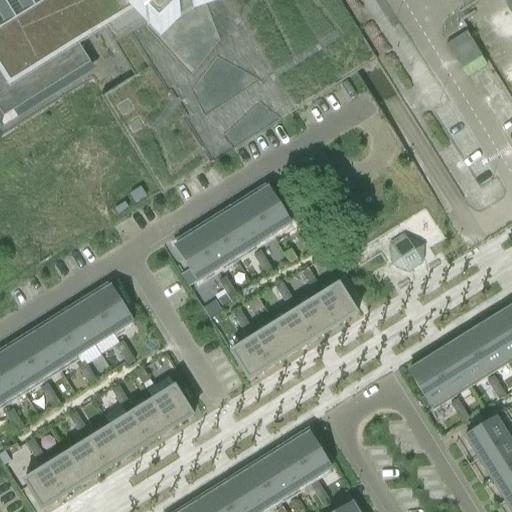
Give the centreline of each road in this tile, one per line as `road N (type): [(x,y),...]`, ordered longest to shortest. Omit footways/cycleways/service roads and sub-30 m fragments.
road 1 (residential): [(467,511),(391,389),(336,422),(390,511)]
road 2 (residential): [(123,254),(363,108)]
road 3 (unclassified): [(511,177),(400,0)]
road 4 (residential): [(123,254),(218,407)]
road 5 (residential): [(0,331),(123,254)]
